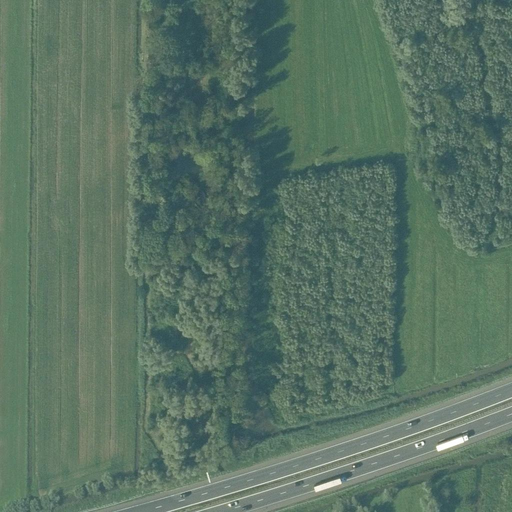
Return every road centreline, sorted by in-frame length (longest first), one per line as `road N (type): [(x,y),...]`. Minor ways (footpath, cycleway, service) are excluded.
road 1 (motorway): [(511,388),(138,511)]
road 2 (motorway): [(218,511),(511,412)]
